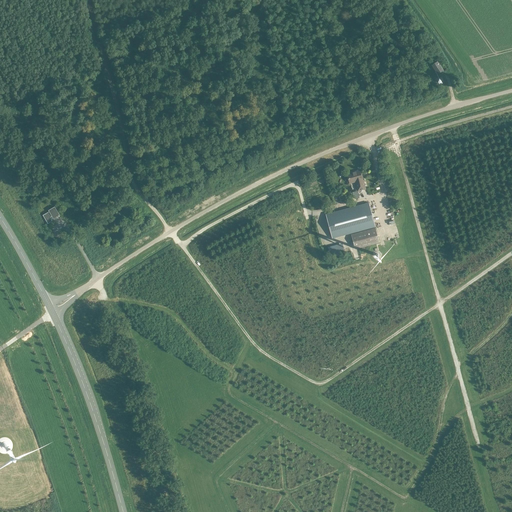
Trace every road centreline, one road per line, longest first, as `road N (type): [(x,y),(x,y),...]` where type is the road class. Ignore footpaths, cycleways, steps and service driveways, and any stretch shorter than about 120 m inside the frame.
road 1 (track): [(511,253),(322,379),(306,380),(255,351),(140,193),(90,0)]
road 2 (unclassified): [(51,310),(170,230),(303,162),(511,90)]
road 3 (track): [(392,128),(481,453)]
road 4 (tertiary): [(122,511),(51,310)]
road 5 (track): [(374,151),(511,107)]
road 6 (track): [(343,134),(328,0)]
